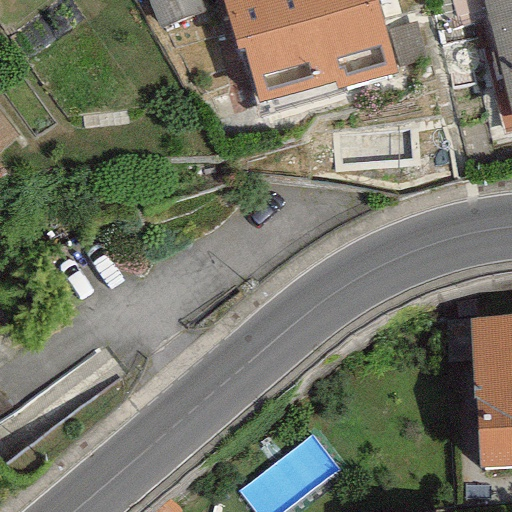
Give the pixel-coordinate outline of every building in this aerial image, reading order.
[(193,25),(182,0),(133,0),(152,42),(193,25)] [(360,0),(231,0),(205,8),(243,137),(389,94),(360,0)] [(511,0),(466,0),(504,144),(511,141),(511,0)] [(0,162),(17,150),(0,125),(0,162)] [(511,324),(467,327),(473,473),(511,471),(511,324)]
